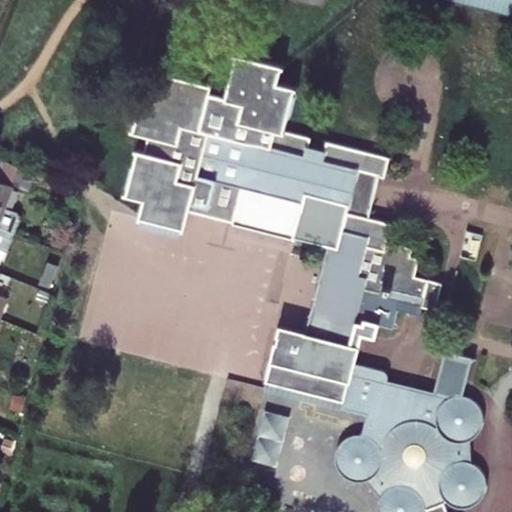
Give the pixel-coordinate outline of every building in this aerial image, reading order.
[(511,0),(475,0),(511,9),(511,0)] [(217,85),(172,73),(167,93),(146,87),(136,131),(154,135),(150,150),(140,148),(128,196),(148,201),(143,221),(189,232),(194,213),(237,224),(245,190),(305,204),(296,243),(331,252),(309,334),(303,332),(280,342),(275,363),(285,365),(351,381),(345,410),(369,416),(366,433),(363,437),(359,437),(355,437),(352,438),(346,442),(344,445),(342,448),(340,452),(339,455),(339,462),(340,466),(342,469),(346,475),(353,481),(357,483),(362,483),(367,483),(372,487),(376,493),(380,503),(382,511),(434,511),(435,511),(437,508),(440,506),(442,504),(446,503),(449,503),(453,504),(456,505),(459,508),(462,509),(465,511),(468,511),(472,511),(476,509),(479,508),(481,505),(488,498),(489,494),(490,490),(490,486),(489,482),(488,478),(486,474),(484,470),(479,464),(477,461),(475,458),(475,454),(474,451),(475,447),(476,444),(477,440),(481,437),(484,434),(486,430),(487,426),(488,421),(487,416),(485,412),(478,400),(476,397),(472,392),(470,385),(470,382),(471,378),(472,376),(474,368),(474,362),(471,359),(468,357),(461,354),(457,354),(454,355),(450,357),(447,358),(444,365),(437,391),(400,384),(395,381),(390,373),(386,370),(357,364),(365,336),(377,338),(382,325),(394,327),(399,310),(422,315),(427,308),(439,308),(445,286),(418,279),(422,261),(414,259),(415,251),(390,244),(395,226),(369,219),(380,178),(387,180),(392,160),(329,143),(327,154),(312,150),(314,140),(290,134),(301,89),(284,85),(288,69),(239,57),(228,99),(214,96),(217,85)] [(5,165),(0,176),(0,187),(11,192),(19,171),(5,165)] [(0,232),(15,238),(20,224),(17,218),(3,212),(11,192),(0,187),(0,232)] [(15,238),(0,232),(0,253),(5,255),(7,256),(15,238)] [(208,241),(200,277),(234,284),(243,248),(208,241)] [(511,251),(511,252),(500,295),(511,298),(511,251)] [(120,362),(105,436),(138,443),(169,291),(101,277),(86,356),(120,362)] [(0,300),(0,325),(9,304),(0,300)] [(219,312),(187,305),(142,496),(174,504),(219,312)] [(254,454),(278,461),(291,414),(267,407),(254,454)]
